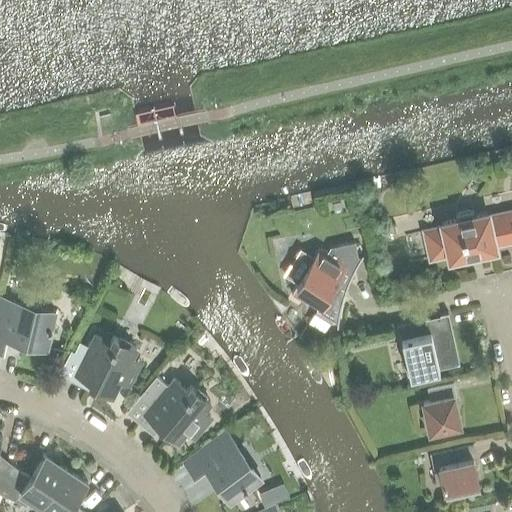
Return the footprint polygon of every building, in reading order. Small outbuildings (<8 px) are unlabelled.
[(424,231),(430,258),(448,254),(449,258),(494,248),(494,244),(511,240),(511,211),(488,217),(487,213),(474,216),(473,211),(455,215),(457,220),(442,223),(443,227),(424,231)] [(286,270),(284,274),(298,283),(291,293),(306,302),(311,295),(321,301),(316,309),(337,322),(336,326),(337,327),(338,324),(338,321),(338,319),(339,316),(339,313),(340,311),(340,308),(341,305),(341,303),(342,300),(343,297),(344,295),(345,292),(345,290),(346,287),(347,284),(348,282),(350,279),(351,277),(352,275),(352,274),(353,273),(353,272),(354,271),(354,270),(355,269),(355,268),(356,267),(356,266),(357,265),(357,264),(358,263),(359,262),(359,261),(360,260),(360,259),(361,258),(361,257),(362,256),(363,255),(362,254),(360,257),(357,256),(354,241),(330,247),(326,253),(319,248),(314,257),(313,259),(301,251),(288,271),(286,270)] [(15,301),(0,297),(0,350),(3,352),(6,338),(46,348),(55,311),(53,310),(52,316),(13,306),(15,301)] [(448,312),(423,318),(396,324),(407,375),(459,364),(448,312)] [(306,326),(299,337),(303,343),(324,338),(326,333),(306,326)] [(88,385),(112,396),(119,381),(129,386),(137,371),(127,366),(136,348),(113,336),(109,343),(94,335),(89,346),(79,341),(73,353),(83,358),(75,374),(90,382),(88,385)] [(168,385),(156,375),(142,392),(154,402),(140,419),(154,431),(158,426),(177,441),(189,427),(197,434),(210,420),(201,413),(210,402),(190,386),(187,389),(174,378),(168,385)] [(456,395),(453,381),(451,381),(451,382),(427,387),(429,400),(423,401),(429,431),(460,424),(460,423),(459,424),(453,396),(456,395)] [(184,463),(194,476),(205,468),(230,501),(260,478),(260,477),(255,480),(231,448),(235,445),(225,431),(184,463)] [(0,494),(2,495),(13,466),(0,463),(0,437),(1,438),(2,436),(0,435),(0,494)] [(480,486),(480,485),(479,486),(473,458),(476,457),(472,443),(471,443),(471,444),(430,453),(430,452),(429,452),(436,483),(437,483),(437,482),(442,481),(446,499),(445,499),(445,500),(464,496),(463,490),(480,486)] [(44,456),(30,477),(13,466),(2,495),(15,500),(26,505),(30,499),(40,506),(65,468),(43,453),(42,455),(44,456)] [(83,511),(71,504),(85,483),(87,485),(87,483),(65,468),(40,506),(50,511),(49,511),(83,511)] [(267,492),(260,495),(264,506),(271,503),(267,492)] [(493,511),(491,502),(453,510),(452,511),(493,511)]
